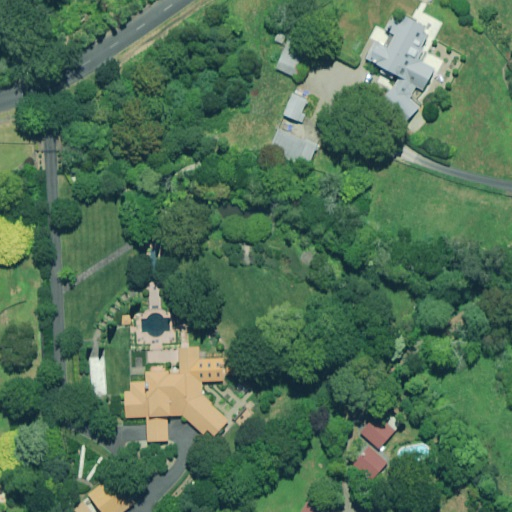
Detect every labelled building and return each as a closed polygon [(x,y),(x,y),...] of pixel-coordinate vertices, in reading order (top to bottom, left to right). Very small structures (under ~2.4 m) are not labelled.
[(378,43),(368,61),(426,93),(438,71),(416,59),(432,31),(405,16),(398,28),(394,26),(390,33),(396,37),(389,49),(378,43)] [(313,51),(290,40),(277,69),(300,80),(313,51)] [(422,110),(398,87),(382,103),(406,126),(422,110)] [(309,101),(294,95),(285,117),(300,122),(309,101)] [(318,147),(279,131),(270,153),(309,170),(318,147)] [(200,349),(181,348),(181,374),(149,374),(148,384),(132,383),(132,393),(127,392),(127,419),(149,419),(149,443),(169,443),(169,417),(185,417),(204,436),(209,431),(215,437),(229,423),(203,395),(203,383),(225,383),(225,361),(200,360),(200,349)] [(366,435),(383,449),(403,424),(386,411),(366,435)] [(387,461),(369,448),(354,467),(372,481),(387,461)] [(89,496),(91,497),(71,511),(124,511),(130,508),(110,480),(89,496)] [(314,496),(303,511),(334,511),(336,509),(314,496)]
